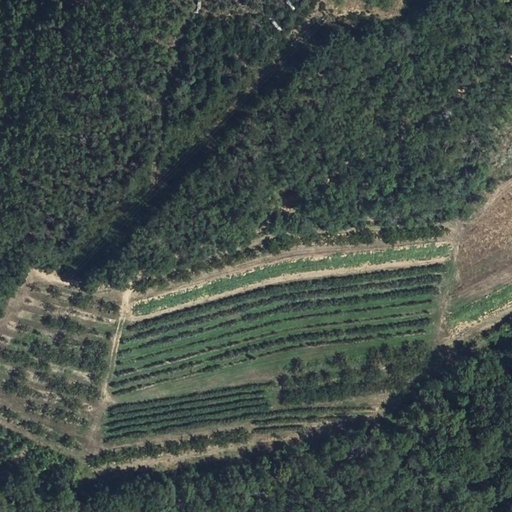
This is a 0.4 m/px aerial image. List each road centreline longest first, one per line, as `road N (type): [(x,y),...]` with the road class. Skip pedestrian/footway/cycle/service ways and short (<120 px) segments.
road 1 (track): [(0,206),(27,266),(128,282),(288,201),(511,45)]
road 2 (track): [(3,0),(0,146)]
